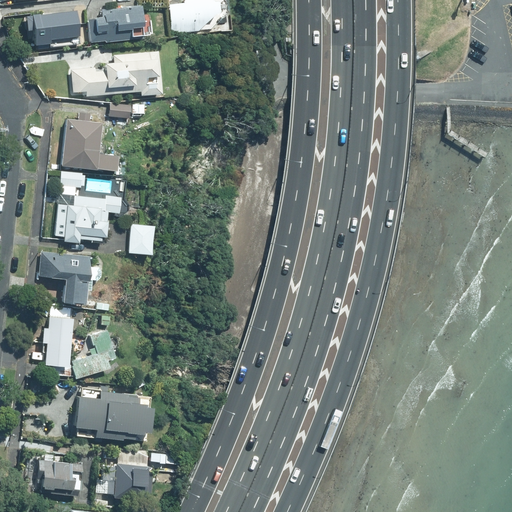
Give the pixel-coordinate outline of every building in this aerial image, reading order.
[(170,36),(200,31),(215,10),(201,0),(185,0),(183,4),(166,6),(170,36)] [(87,12),(91,42),(142,36),(138,6),(87,12)] [(77,40),(74,8),(31,13),(35,44),(77,40)] [(114,66),(68,70),(70,97),(159,90),(159,82),(160,82),(158,69),(157,63),(154,48),(112,54),(114,66)] [(109,103),(108,115),(128,117),(130,105),(109,103)] [(60,165),(95,168),(114,171),(116,155),(96,153),(100,122),(65,118),(61,150),(60,165)] [(80,186),(81,174),(59,172),(58,184),(80,186)] [(73,196),(72,198),(65,197),(61,237),(103,241),(106,212),(115,212),(116,200),(73,196)] [(127,253),(150,254),(151,226),(129,224),(127,253)] [(81,302),(84,281),(85,281),(88,258),(86,257),(86,256),(65,254),(65,255),(41,252),(38,275),(63,278),(61,300),(81,302)] [(42,363),(67,365),(70,319),(46,316),(42,363)] [(108,325),(108,316),(100,316),(99,324),(108,325)] [(109,369),(107,359),(113,357),(105,331),(89,335),(95,355),(70,361),(74,378),(109,369)] [(146,397),(76,390),(72,429),(142,437),(146,397)] [(179,465),(180,455),(168,454),(168,464),(179,465)] [(79,465),(41,461),(38,485),(77,489),(79,465)] [(116,463),(112,498),(146,501),(149,466),(116,463)]
